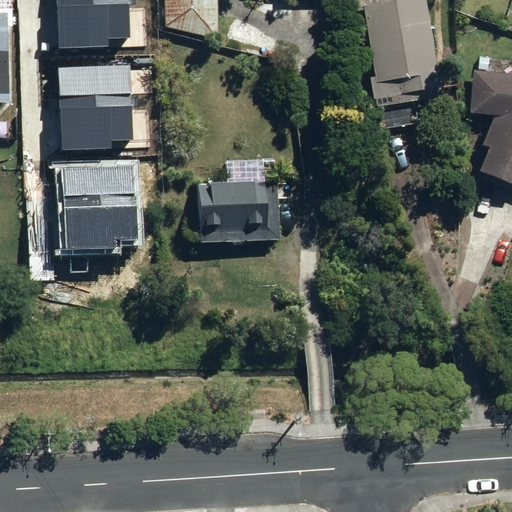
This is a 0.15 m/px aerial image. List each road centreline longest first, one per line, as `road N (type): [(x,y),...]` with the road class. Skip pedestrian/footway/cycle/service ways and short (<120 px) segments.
road 1 (residential): [(376,463),(0,488)]
road 2 (residential): [(511,454),(376,463)]
